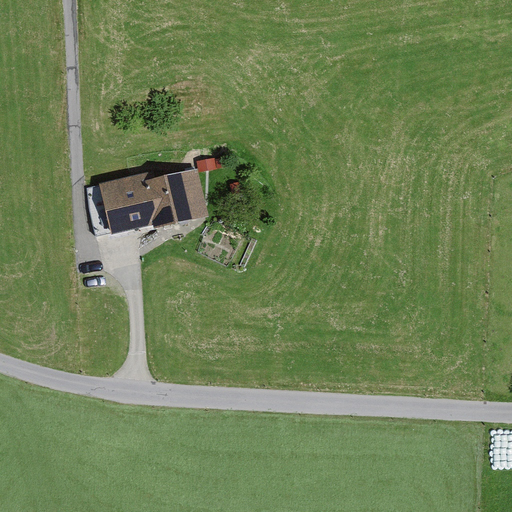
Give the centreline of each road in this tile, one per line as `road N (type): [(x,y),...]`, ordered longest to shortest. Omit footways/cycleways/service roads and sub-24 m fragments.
road 1 (unclassified): [(0,364),(138,394),(511,413)]
road 2 (track): [(138,394),(135,295),(83,231),(69,0)]
